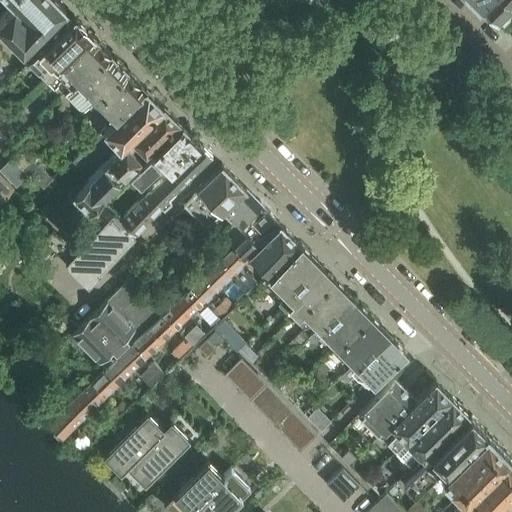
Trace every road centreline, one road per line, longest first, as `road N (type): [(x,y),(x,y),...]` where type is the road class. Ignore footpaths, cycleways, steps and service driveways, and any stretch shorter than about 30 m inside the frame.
road 1 (residential): [(431,327),(107,0)]
road 2 (residential): [(431,327),(295,465)]
road 3 (residential): [(193,372),(295,465)]
